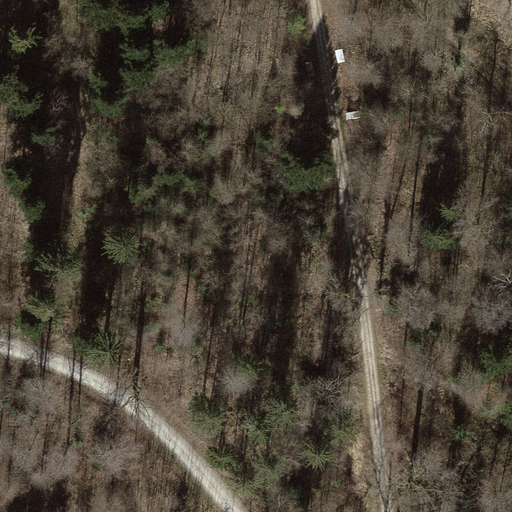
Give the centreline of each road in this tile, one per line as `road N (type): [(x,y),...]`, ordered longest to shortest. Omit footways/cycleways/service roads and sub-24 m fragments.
road 1 (track): [(317,0),(389,511)]
road 2 (track): [(0,341),(41,349),(145,412),(239,511)]
